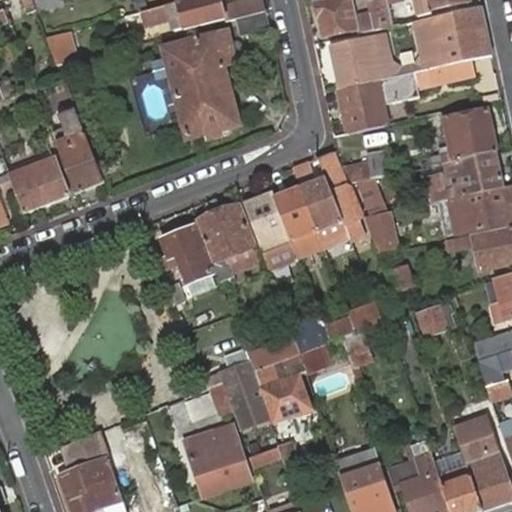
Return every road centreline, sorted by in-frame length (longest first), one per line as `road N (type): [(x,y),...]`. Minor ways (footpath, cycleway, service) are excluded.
road 1 (residential): [(0,262),(306,144),(316,127),(289,0)]
road 2 (residential): [(0,393),(44,511)]
